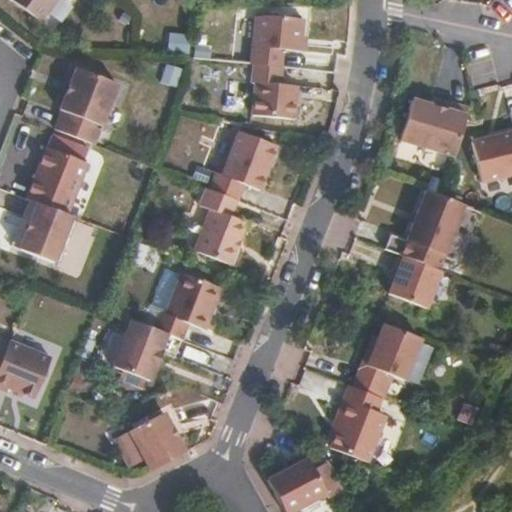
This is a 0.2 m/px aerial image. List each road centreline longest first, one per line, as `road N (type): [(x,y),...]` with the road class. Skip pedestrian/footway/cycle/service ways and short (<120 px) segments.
road 1 (residential): [(209,472),(332,193),(372,14)]
road 2 (residential): [(0,451),(145,509)]
road 3 (residential): [(372,14),(511,36)]
